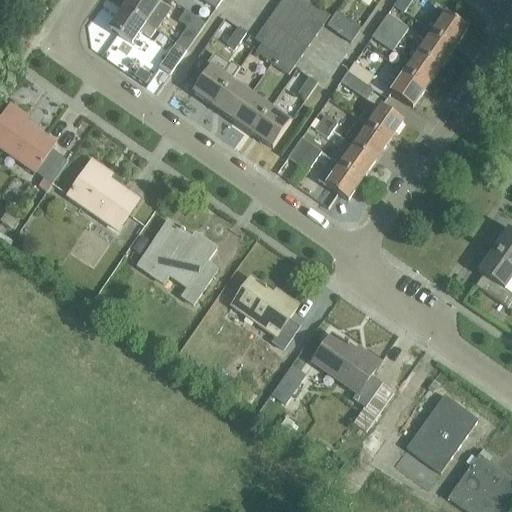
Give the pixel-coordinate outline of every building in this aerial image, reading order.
[(149,0),(130,0),(123,11),(155,33),(168,13),(149,0)] [(199,0),(214,10),(221,0),(199,0)] [(284,0),(254,43),(261,47),(277,59),(294,70),(323,28),(307,16),(291,4),(284,0)] [(304,0),(293,0),(291,4),(307,16),(314,6),(304,0)] [(399,0),(394,9),(404,16),(414,0),(399,0)] [(330,18),(314,6),(307,16),(323,28),(330,18)] [(155,33),(123,11),(109,31),(131,46),(138,35),(148,42),(155,33)] [(187,31),(175,47),(186,55),(205,27),(185,14),(178,24),(187,31)] [(428,23),(423,29),(453,50),(467,31),(444,15),(435,28),(428,23)] [(387,18),(379,29),(400,43),(408,32),(387,18)] [(338,38),(347,44),(358,27),(350,21),(338,38)] [(400,43),(379,29),(371,41),(392,55),(400,43)] [(424,44),(417,55),(439,71),(453,50),(423,29),(416,39),(424,44)] [(226,47),(234,53),(246,37),(237,31),(226,47)] [(370,45),(360,61),(377,71),(387,56),(370,45)] [(186,55),(175,47),(159,70),(170,78),(186,55)] [(256,55),(272,66),(277,59),(261,47),(256,55)] [(402,59),(395,69),(426,90),(439,71),(417,55),(410,65),(402,59)] [(277,59),(272,66),(289,78),(294,70),(277,59)] [(211,70),(192,96),(212,110),(231,84),(240,71),(231,65),(222,77),(211,70)] [(354,66),(347,76),(367,90),(373,80),(354,66)] [(426,90),(395,69),(389,77),(397,83),(390,95),(412,110),(426,90)] [(367,90),(347,76),(340,86),(360,100),(367,90)] [(297,97),(306,103),(317,86),(309,81),(297,97)] [(231,84),(212,110),(232,124),(250,97),(231,84)] [(250,97),(232,124),(252,137),(270,111),(250,97)] [(0,120),(0,149),(35,175),(44,181),(39,189),(46,195),(68,164),(51,152),(55,146),(20,121),(23,118),(9,108),(0,120)] [(364,113),(356,123),(388,145),(403,124),(380,109),(373,119),(364,113)] [(270,111),(252,137),(272,151),(291,125),(270,111)] [(337,126),(320,114),(315,122),(332,134),(337,126)] [(332,134),(315,122),(311,128),(328,140),(332,134)] [(348,145),(375,164),(388,145),(356,123),(343,142),(348,145)] [(297,168),(300,164),(310,171),(322,154),(302,140),(287,161),(297,168)] [(330,162),(361,183),(375,164),(348,145),(340,157),(335,154),(330,162)] [(347,203),(361,183),(330,162),(317,182),(347,203)] [(68,198),(117,232),(137,203),(102,179),(105,175),(91,165),(68,198)] [(168,278),(186,291),(180,299),(192,307),(217,271),(206,263),(215,251),(203,243),(198,245),(167,224),(136,268),(162,286),(168,278)] [(511,234),(507,231),(492,253),(511,266),(511,234)] [(481,277),(473,289),(506,312),(511,302),(511,266),(492,253),(477,274),(481,277)] [(271,344),(282,352),(299,328),(288,320),(297,308),(284,299),(279,302),(249,281),(230,308),(275,339),(271,344)] [(354,402),(365,410),(354,427),(366,435),(395,394),(382,386),(370,378),(379,365),(367,357),(362,359),(331,338),(312,365),(358,396),(354,402)] [(301,363),(292,381),(304,387),(312,369),(301,363)] [(270,403),(260,417),(281,433),(288,424),(293,428),(307,409),(287,394),(277,408),(270,403)] [(407,452),(440,477),(478,424),(444,399),(407,452)] [(511,511),(511,481),(493,468),(479,458),(448,502),(462,511),(511,511)]
